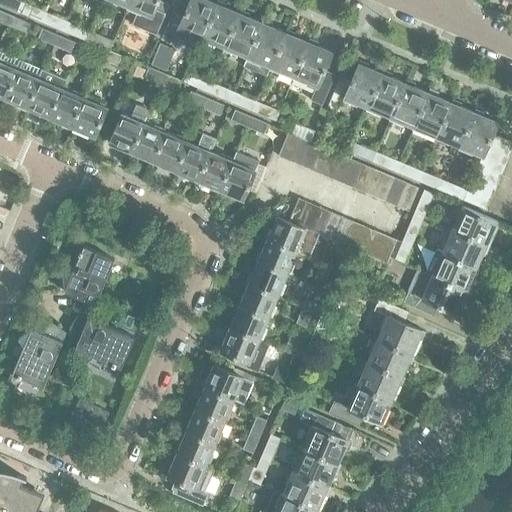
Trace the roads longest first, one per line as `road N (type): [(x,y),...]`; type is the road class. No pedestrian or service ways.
road 1 (residential): [(50,167),(186,223),(204,237),(206,256),(119,457),(104,469),(79,467),(0,432)]
road 2 (residential): [(375,511),(511,325)]
road 3 (residential): [(0,289),(50,167)]
